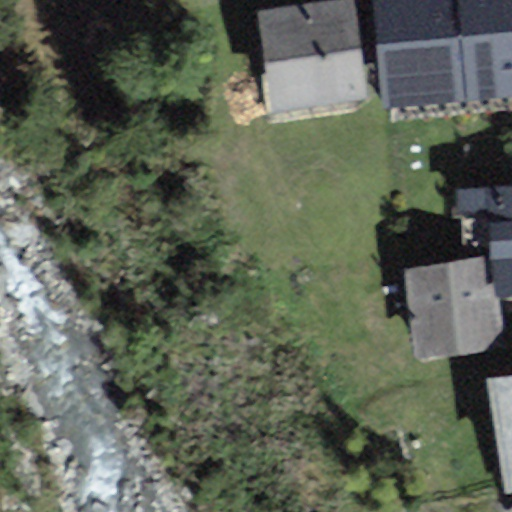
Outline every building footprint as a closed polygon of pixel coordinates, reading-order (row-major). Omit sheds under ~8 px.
[(511,0),(384,0),(392,97),(511,88),(511,0)] [(356,13),(270,21),(278,103),(364,94),(356,13)] [(511,192),(467,194),(469,233),(501,231),(503,288),(511,287),(511,192)] [(498,341),(486,265),(413,276),(425,352),(498,341)] [(511,384),(498,386),(511,482),(511,384)]
